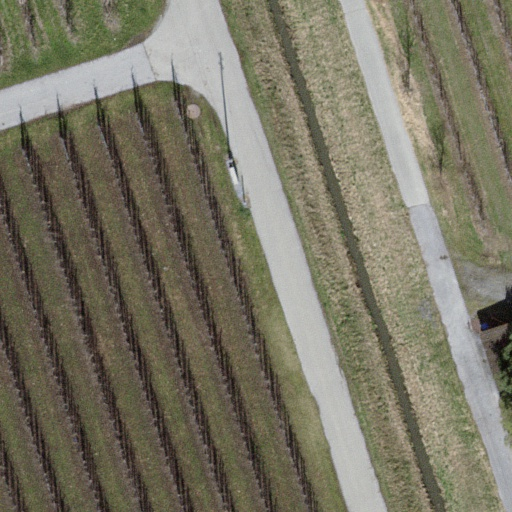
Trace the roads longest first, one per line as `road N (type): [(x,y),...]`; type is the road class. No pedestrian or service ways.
road 1 (track): [(360,511),(195,0)]
road 2 (track): [(347,0),(511,500)]
road 3 (track): [(210,47),(0,115)]
